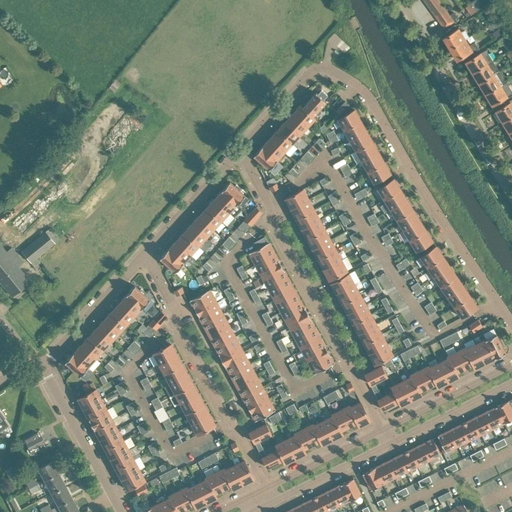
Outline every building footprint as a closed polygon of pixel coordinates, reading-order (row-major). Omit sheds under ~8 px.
[(432,12),(442,5),(439,0),(429,7),(432,12)] [(481,1),(473,7),(475,11),(483,5),(481,1)] [(436,17),(446,11),(442,5),(432,12),(436,17)] [(481,19),(488,14),(487,13),(488,12),(486,8),(478,14),(481,19)] [(450,16),(449,15),(446,11),(436,17),(440,23),(450,16)] [(459,19),(455,12),(454,12),(449,15),(450,16),(454,21),(455,22),(459,19)] [(444,28),(454,21),(450,16),(440,23),(444,28)] [(465,31),(460,32),(458,28),(443,37),(450,48),(465,40),(469,37),(465,31)] [(495,38),(503,33),(499,28),(491,33),(495,38)] [(508,40),(504,35),(497,40),(500,46),(508,40)] [(474,42),(468,45),(465,40),(450,48),(457,59),(471,50),(473,53),(479,49),(474,42)] [(472,73),(487,64),(493,60),(486,49),(466,62),(472,73)] [(487,64),(472,73),(479,83),(493,74),(499,71),(493,60),(487,64)] [(7,65),(0,69),(0,80),(2,85),(14,78),(7,65)] [(485,94),(500,85),(507,81),(507,79),(507,76),(504,76),(501,70),(499,71),(493,74),(479,83),(485,94)] [(492,105),(500,100),(507,96),(500,85),(485,94),(492,105)] [(326,101),(316,92),(303,106),(313,115),(326,101)] [(496,111),(502,122),(511,116),(511,98),(509,100),(510,102),(496,111)] [(342,106),(345,109),(349,105),(345,101),(341,105),(342,106)] [(313,115),(303,106),(300,104),(292,113),(307,127),(316,118),(313,115)] [(341,114),(345,109),(342,106),(341,105),(336,110),(341,114)] [(115,153),(143,118),(129,107),(101,142),(115,153)] [(344,129),(361,120),(354,109),(338,119),(344,129)] [(307,127),(292,113),(285,121),(300,135),(307,127)] [(511,130),(511,116),(502,122),(509,133),(511,130)] [(367,130),(361,120),(344,129),(350,140),(367,130)] [(300,135),(285,121),(277,130),(292,143),(300,135)] [(319,129),(323,132),(328,126),(325,123),(319,129)] [(292,143),(277,130),(269,138),(284,152),(292,143)] [(328,138),(336,134),(333,130),(326,134),(328,138)] [(367,130),(350,140),(356,150),(372,141),(367,130)] [(331,142),(338,139),(336,134),(328,138),(331,142)] [(284,152),(269,138),(262,146),(277,160),(284,152)] [(322,147),(322,146),(325,143),(319,138),(316,141),(322,147)] [(378,151),(372,141),(356,150),(362,161),(378,151)] [(269,169),(277,160),(262,146),(254,155),(258,160),(257,161),(262,166),(264,164),(269,169)] [(333,155),(341,151),(338,146),(331,150),(333,155)] [(307,151),(304,154),(310,160),(313,156),(307,151)] [(378,151),(362,161),(368,171),(384,162),(378,151)] [(310,160),(304,154),(301,158),(307,164),(307,163),(310,160)] [(368,171),(374,182),(391,173),(384,162),(368,171)] [(342,171),(350,168),(347,163),(340,167),(342,171)] [(289,171),(295,177),(298,173),(292,167),(289,171)] [(345,176),(352,172),(350,168),(342,171),(345,176)] [(322,185),(329,181),(326,177),(320,180),(322,185)] [(47,192),(57,202),(70,188),(61,178),(47,192)] [(384,199),(400,189),(394,178),(392,179),(378,188),(384,199)] [(237,204),(245,195),(239,190),(241,188),(236,184),(235,186),(230,181),(222,190),(237,204)] [(279,188),(279,187),(276,183),(269,187),(272,191),(276,189),(279,188)] [(363,196),(368,194),(365,188),(360,191),(363,196)] [(291,209),(309,199),(303,189),(285,198),(291,209)] [(400,189),(384,199),(390,209),(407,199),(400,189)] [(214,198),(229,212),(237,204),(222,190),(214,198)] [(358,199),(363,196),(360,191),(354,193),(358,199)] [(330,200),(337,197),(335,192),(328,195),(330,200)] [(45,195),(14,225),(23,234),(54,205),(45,195)] [(333,205),(340,201),(337,197),(330,200),(333,205)] [(229,212),(214,198),(206,207),(221,221),(229,212)] [(296,219),(314,209),(309,199),(291,209),(296,219)] [(407,199),(390,209),(397,219),(413,209),(407,199)] [(199,215),(214,229),(221,221),(206,207),(199,215)] [(262,212),(257,207),(256,207),(253,210),(259,216),(262,212)] [(302,229),(320,219),(314,209),(296,219),(302,229)] [(397,219),(403,229),(419,219),(413,209),(397,219)] [(341,220),(348,217),(345,212),(339,216),(341,220)] [(369,221),(377,217),(374,213),(367,217),(369,221)] [(214,229),(199,215),(191,224),(206,238),(214,229)] [(344,225),(351,221),(348,217),(341,220),(344,225)] [(372,226),(379,222),(377,217),(369,221),(372,226)] [(307,239),(325,229),(320,219),(302,229),(307,239)] [(419,219),(403,229),(410,239),(426,229),(419,219)] [(250,225),(244,220),(241,223),(247,229),(250,225)] [(247,229),(241,223),(238,227),(244,232),(247,229)] [(206,238),(191,224),(183,232),(198,246),(206,238)] [(36,258),(60,239),(50,228),(22,251),(37,270),(43,266),(36,258)] [(312,249),(330,239),(325,229),(307,239),(312,249)] [(410,239),(416,250),(432,240),(426,229),(410,239)] [(176,241),(191,254),(198,246),(183,232),(176,241)] [(352,240),(359,237),(356,232),(350,236),(352,240)] [(384,241),(391,237),(388,233),(381,237),(384,241)] [(235,242),(229,236),(226,240),(232,245),(235,242)] [(256,249),(268,242),(265,236),(253,243),(256,249)] [(355,245),(361,241),(359,237),(352,240),(355,245)] [(386,245),(393,242),(391,237),(384,241),(386,245)] [(318,259),(336,249),(330,239),(312,249),(318,259)] [(232,245),(226,240),(222,244),(228,249),(232,245)] [(168,249),(183,263),(191,254),(176,241),(168,249)] [(255,265),(275,254),(268,242),(256,249),(249,253),(255,265)] [(0,280),(12,295),(30,281),(24,273),(19,267),(13,259),(19,254),(12,246),(12,247),(6,251),(0,243),(0,280)] [(443,256),(436,245),(420,256),(427,267),(443,256)] [(169,267),(175,272),(183,263),(168,249),(160,258),(165,262),(163,264),(168,268),(169,267)] [(323,269),(341,259),(336,249),(318,259),(323,269)] [(363,260),(370,257),(367,252),(361,256),(363,260)] [(220,259),(214,253),(210,257),(216,262),(219,259),(220,259)] [(262,276),(281,266),(275,254),(255,265),(262,276)] [(450,266),(443,256),(427,267),(434,276),(450,266)] [(405,267),(409,263),(406,258),(401,261),(405,267)] [(329,279),(347,270),(341,259),(323,269),(329,279)] [(400,270),(405,267),(401,261),(396,264),(400,270)] [(212,267),(206,262),(203,265),(209,271),(212,267)] [(366,272),(371,270),(367,263),(363,266),(366,272)] [(240,273),(245,270),(242,265),(237,268),(240,273)] [(268,288),(288,277),(281,266),(262,276),(268,288)] [(450,266),(434,276),(441,286),(457,276),(450,266)] [(243,279),(248,276),(245,270),(240,273),(243,279)] [(336,293),(355,283),(349,273),(331,283),(336,293)] [(200,284),(205,282),(201,275),(196,277),(200,284)] [(457,276),(441,286),(447,296),(463,285),(457,276)] [(274,299),(294,289),(288,277),(268,288),(274,299)] [(374,286),(378,283),(375,277),(370,279),(374,286)] [(414,290),(420,286),(417,282),(411,286),(414,290)] [(342,303),(360,293),(355,283),(336,293),(342,303)] [(374,286),(377,293),(382,290),(378,283),(374,286)] [(142,308),(150,299),(145,295),(144,294),(146,292),(141,288),(139,290),(135,285),(127,294),(142,308)] [(470,295),(463,285),(447,296),(454,306),(470,295)] [(416,294),(423,290),(420,286),(414,290),(416,294)] [(181,287),(174,291),(176,295),(183,292),(184,292),(181,287)] [(227,295),(232,293),(229,287),(224,290),(227,295)] [(252,296),(257,294),(254,288),(249,291),(252,296)] [(196,311),(216,301),(209,289),(190,300),(196,311)] [(281,311),(300,300),(294,289),(274,299),(281,311)] [(230,301),(235,298),(232,293),(227,295),(230,301)] [(347,313),(365,303),(360,293),(342,303),(347,313)] [(119,302),(134,316),(142,308),(127,294),(119,302)] [(255,302),(260,299),(257,294),(252,296),(255,302)] [(470,295),(454,306),(461,317),(477,306),(470,295)] [(384,306),(389,303),(386,297),(381,299),(384,306)] [(304,307),(300,300),(281,311),(287,323),(297,318),(299,321),(309,315),(304,307)] [(202,323),(222,312),(216,301),(196,311),(202,323)] [(427,310),(434,306),(431,301),(424,306),(427,310)] [(134,316),(119,302),(111,311),(126,325),(134,316)] [(353,323),(371,313),(365,303),(347,313),(353,323)] [(388,313),(393,310),(389,303),(384,306),(388,313)] [(430,314),(437,310),(434,306),(427,310),(430,314)] [(239,319),(244,316),(241,310),(236,313),(239,319)] [(104,319),(119,333),(126,325),(111,311),(104,319)] [(167,316),(161,311),(158,314),(164,320),(167,316)] [(265,320),(270,317),(267,311),(262,314),(265,320)] [(209,334),(228,324),(222,312),(202,323),(209,334)] [(358,333),(376,323),(371,313),(353,323),(358,333)] [(311,321),(312,321),(309,315),(299,321),(297,318),(287,323),(295,338),(315,327),(311,321)] [(242,324),(247,321),(244,316),(239,319),(242,324)] [(268,325),(273,323),(270,317),(265,320),(268,325)] [(395,326),(400,324),(396,317),(392,319),(395,326)] [(119,333),(104,319),(96,328),(111,342),(119,333)] [(478,329),(482,326),(478,319),(473,322),(478,329)] [(440,329),(447,324),(444,320),(437,325),(440,329)] [(474,332),(478,329),(473,322),(469,325),(474,332)] [(142,323),(136,330),(140,333),(143,331),(146,327),(142,323)] [(156,329),(149,323),(146,327),(152,333),(155,329),(156,329)] [(364,343),(382,333),(376,323),(358,333),(364,343)] [(215,346),(234,335),(228,324),(209,334),(215,346)] [(399,333),(404,330),(400,324),(395,326),(399,333)] [(152,333),(146,327),(143,331),(149,336),(152,333)] [(302,350),(321,339),(315,327),(295,338),(302,350)] [(111,342),(96,328),(88,336),(103,350),(111,342)] [(456,340),(460,338),(457,331),(452,333),(456,340)] [(252,342),(257,339),(254,333),(249,336),(252,342)] [(369,353),(387,343),(382,333),(364,343),(369,353)] [(499,340),(496,334),(486,339),(495,357),(505,352),(502,346),(504,345),(501,339),(499,340)] [(234,335),(215,346),(219,353),(218,353),(221,359),(232,353),(233,356),(243,351),(234,335)] [(80,345),(96,358),(103,350),(88,336),(80,345)] [(406,347),(411,344),(408,337),(403,340),(406,347)] [(443,346),(448,344),(445,337),(440,340),(443,346)] [(165,346),(171,343),(168,338),(162,341),(165,346)] [(279,347),(284,344),(281,338),(276,341),(279,347)] [(308,361),(327,351),(321,339),(302,350),(308,361)] [(485,362),(495,357),(486,339),(476,344),(485,362)] [(140,346),(134,340),(131,344),(137,349),(140,346)] [(159,363),(177,353),(171,343),(165,346),(153,353),(159,363)] [(257,351),(262,348),(259,343),(254,346),(257,351)] [(375,364),(393,354),(387,343),(369,353),(375,364)] [(137,349),(131,344),(127,348),(133,353),(137,349)] [(282,352),(287,349),(284,344),(279,347),(282,352)] [(476,344),(466,348),(466,349),(473,364),(474,367),(485,362),(476,344)] [(73,353),(88,367),(96,358),(80,345),(73,353)] [(416,354),(421,352),(417,345),(413,347),(416,354)] [(465,368),(473,364),(466,349),(466,348),(465,346),(456,351),(465,368)] [(230,374),(250,363),(243,351),(233,356),(232,353),(221,359),(226,367),(230,374)] [(314,373),(334,363),(327,351),(308,361),(314,373)] [(404,360),(409,358),(405,351),(400,353),(404,360)] [(456,372),(457,372),(465,368),(456,351),(447,356),(448,357),(449,357),(456,372)] [(88,367),(73,353),(65,362),(70,366),(68,368),(73,372),(74,370),(80,376),(88,367)] [(164,373),(182,363),(177,353),(159,363),(164,373)] [(125,363),(119,357),(115,361),(121,366),(122,366),(125,363)] [(457,372),(456,372),(449,357),(448,357),(439,362),(448,381),(458,375),(457,372)] [(386,367),(393,364),(390,359),(384,362),(386,367)] [(267,369),(272,366),(269,360),(264,363),(267,369)] [(292,370),(297,367),(294,361),(289,364),(292,370)] [(439,362),(429,367),(436,382),(437,386),(448,381),(439,362)] [(114,368),(108,363),(104,366),(110,372),(114,368)] [(170,383),(188,374),(182,363),(164,373),(170,383)] [(236,386),(256,375),(250,363),(230,374),(236,386)] [(365,374),(370,384),(387,375),(382,365),(365,374)] [(428,386),(436,382),(429,367),(428,365),(419,370),(428,386)] [(270,374),(275,372),(272,366),(267,369),(270,374)] [(295,375),(300,373),(297,367),(292,370),(295,375)] [(411,376),(412,376),(419,391),(419,390),(428,386),(419,370),(410,374),(411,376)] [(175,393),(193,384),(188,374),(170,383),(175,393)] [(108,382),(104,375),(99,377),(103,384),(108,382)] [(243,397),(262,387),(256,375),(236,386),(243,397)] [(411,376),(402,381),(411,399),(421,394),(419,390),(419,391),(412,376),(411,376)] [(143,385),(149,381),(147,377),(140,380),(143,385)] [(145,390),(152,386),(149,381),(143,385),(145,390)] [(402,381),(391,386),(394,391),(399,401),(400,404),(411,399),(402,381)] [(118,390),(124,386),(122,382),(115,385),(118,390)] [(350,392),(354,389),(351,382),(346,384),(350,392)] [(82,385),(83,386),(87,393),(91,391),(87,383),(82,385)] [(181,403),(199,394),(193,384),(175,393),(181,403)] [(279,392),(284,389),(281,384),(276,386),(279,392)] [(120,395),(127,391),(124,386),(118,390),(120,395)] [(249,409),(269,398),(262,387),(243,397),(249,409)] [(84,409),(102,399),(96,388),(91,391),(87,393),(78,398),(84,409)] [(282,397),(287,395),(284,389),(279,392),(282,397)] [(399,401),(394,391),(378,399),(383,409),(399,401)] [(186,413),(204,404),(199,394),(181,403),(186,413)] [(327,403),(331,401),(328,394),(323,396),(327,403)] [(154,405),(160,401),(158,397),(151,400),(154,405)] [(321,397),(314,402),(318,408),(325,403),(321,397)] [(255,420),(275,410),(269,398),(249,409),(255,420)] [(89,419),(107,409),(102,399),(84,409),(89,419)] [(511,409),(508,401),(508,400),(496,406),(504,422),(511,418),(511,409)] [(156,410),(163,406),(160,401),(154,405),(156,410)] [(359,425),(370,420),(360,401),(351,406),(350,407),(358,421),(357,422),(359,425)] [(129,410),(135,406),(133,402),(126,405),(129,410)] [(301,412),(308,408),(305,403),(299,407),(301,412)] [(192,423),(210,414),(204,404),(186,413),(192,423)] [(350,407),(351,406),(350,404),(341,409),(349,426),(357,422),(358,421),(350,407)] [(131,415),(138,411),(135,406),(129,410),(131,415)] [(492,428),(504,422),(496,406),(484,412),(492,428)] [(94,429),(112,419),(107,409),(89,419),(94,429)] [(340,430),(341,430),(349,426),(341,409),(332,414),(332,415),(333,415),(340,430)] [(277,421),(282,418),(278,412),(273,414),(277,421)] [(481,434),(492,428),(484,412),(473,418),(481,434)] [(0,431),(9,425),(0,413),(0,431)] [(197,434),(215,424),(210,414),(192,423),(197,434)] [(272,423),(277,421),(273,414),(269,417),(272,423)] [(341,430),(340,430),(333,415),(332,415),(323,420),(332,439),(343,433),(341,430)] [(164,425),(171,421),(169,417),(162,420),(164,425)] [(469,440),(481,434),(473,418),(461,423),(469,440)] [(100,439),(118,429),(112,419),(94,429),(100,439)] [(322,444),(332,439),(323,420),(314,425),(313,425),(321,440),(320,440),(322,444)] [(167,430),(174,426),(171,421),(164,425),(167,430)] [(139,430),(146,426),(144,422),(137,425),(139,430)] [(254,442),(271,433),(266,423),(249,432),(254,442)] [(313,425),(314,425),(313,423),(304,428),(312,444),(320,440),(321,440),(313,425)] [(458,446),(469,440),(461,423),(449,429),(458,446)] [(142,435),(149,431),(146,426),(139,430),(142,435)] [(303,449),(304,448),(312,444),(304,428),(294,432),(295,434),(296,434),(303,449)] [(105,449),(123,439),(118,429),(100,439),(105,449)] [(446,452),(458,446),(449,429),(437,435),(438,436),(446,452)] [(24,439),(32,454),(45,446),(37,432),(24,439)] [(304,448),(303,449),(296,434),(295,434),(286,439),(295,457),(306,452),(304,448)] [(176,446),(182,442),(180,437),(173,441),(176,446)] [(441,454),(433,438),(421,444),(429,460),(441,454)] [(507,444),(504,438),(498,441),(501,446),(506,444),(507,444)] [(111,459),(129,449),(123,439),(105,449),(111,459)] [(285,462),(295,457),(286,439),(276,444),(278,449),(279,449),(284,459),(283,459),(285,462)] [(234,451),(239,449),(235,441),(231,444),(234,451)] [(496,449),(501,446),(498,441),(493,443),(496,449)] [(150,450),(157,447),(154,442),(148,445),(150,450)] [(427,461),(429,460),(421,444),(409,449),(417,466),(422,464),(427,461)] [(153,455),(160,451),(157,447),(150,450),(153,455)] [(116,469),(134,459),(129,449),(111,459),(116,469)] [(283,459),(284,459),(279,449),(278,449),(262,457),(267,467),(283,459)] [(406,472),(417,466),(409,449),(397,455),(406,472)] [(484,455),(481,449),(475,452),(478,458),(483,455),(484,455)] [(473,460),(478,458),(475,452),(470,455),(473,461),(473,460)] [(394,477),(406,472),(397,455),(386,461),(394,477)] [(122,479),(140,469),(134,459),(116,469),(122,479)] [(202,468),(206,465),(203,459),(198,461),(202,468)] [(243,483),(254,478),(244,459),(234,465),(243,483)] [(45,480),(59,472),(52,461),(38,468),(45,480)] [(383,483),(394,477),(386,461),(374,467),(383,483)] [(161,471),(168,467),(166,462),(159,466),(161,471)] [(458,468),(455,462),(449,465),(452,471),(458,468)] [(233,488),(243,483),(234,465),(225,469),(224,470),(232,485),(231,485),(233,488)] [(447,474),(452,471),(449,465),(444,468),(447,474)] [(5,469),(12,481),(18,477),(12,466),(5,469)] [(175,476),(180,474),(176,467),(172,469),(175,476)] [(371,489),(383,483),(374,467),(362,473),(371,489)] [(224,470),(225,469),(224,468),(215,472),(223,489),(231,485),(232,485),(224,470)] [(127,489),(145,479),(140,469),(122,479),(127,489)] [(65,484),(59,472),(45,480),(52,492),(65,485),(65,484)] [(214,493),(215,493),(223,489),(215,472),(206,477),(206,478),(207,478),(214,493)] [(163,482),(167,480),(164,473),(159,475),(163,482)] [(432,481),(429,475),(423,478),(426,484),(431,481),(432,481)] [(29,488),(38,483),(35,478),(26,483),(29,488)] [(215,493),(214,493),(207,478),(206,478),(197,483),(206,502),(217,496),(215,493)] [(349,500),(361,494),(353,478),(341,484),(349,500)] [(421,486),(426,484),(423,478),(418,481),(421,487),(421,486)] [(40,489),(38,483),(29,488),(32,493),(40,489)] [(143,493),(148,491),(144,483),(140,486),(143,493)] [(196,507),(206,502),(197,483),(188,488),(187,488),(195,503),(194,503),(196,507)] [(348,500),(349,500),(341,484),(329,489),(338,506),(345,502),(348,500)] [(59,505),(72,498),(65,485),(52,492),(59,505)] [(139,496),(143,493),(140,486),(135,488),(139,496)] [(187,488),(188,488),(187,486),(178,491),(186,507),(194,503),(195,503),(187,488)] [(409,493),(406,487),(400,490),(403,495),(408,493),(409,493)] [(326,511),(338,506),(329,489),(318,495),(326,511)] [(398,498),(403,495),(400,490),(395,492),(398,498)] [(177,511),(178,511),(186,507),(178,491),(168,495),(169,497),(170,497),(177,511)] [(446,499),(452,496),(449,491),(444,494),(446,499)] [(440,502),(446,499),(444,494),(438,496),(438,497),(440,502)] [(311,511),(324,511),(326,511),(318,495),(306,501),(311,511)] [(178,511),(177,511),(170,497),(169,497),(160,502),(165,511),(178,511)] [(72,498),(59,505),(62,511),(79,511),(78,509),(79,509),(72,498)] [(385,505),(382,499),(377,501),(380,507),(385,505)] [(297,511),(311,511),(306,501),(295,507),(297,511)] [(152,511),(165,511),(160,502),(150,507),(152,511)] [(423,511),(428,508),(426,503),(425,503),(420,505),(423,511)]
